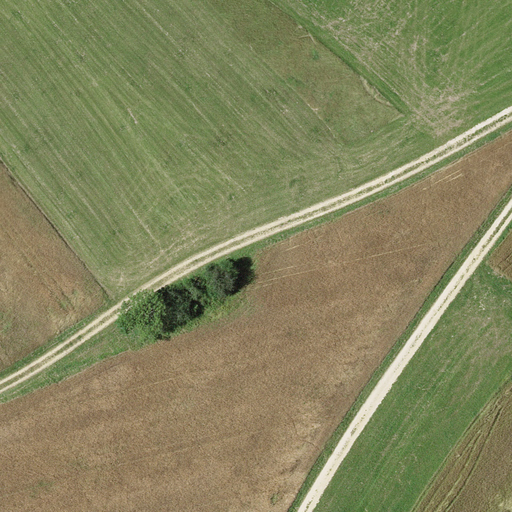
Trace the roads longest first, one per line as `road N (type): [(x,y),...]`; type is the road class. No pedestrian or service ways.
road 1 (track): [(511,114),(116,298),(56,355),(0,382)]
road 2 (track): [(305,511),(371,391),(511,197)]
